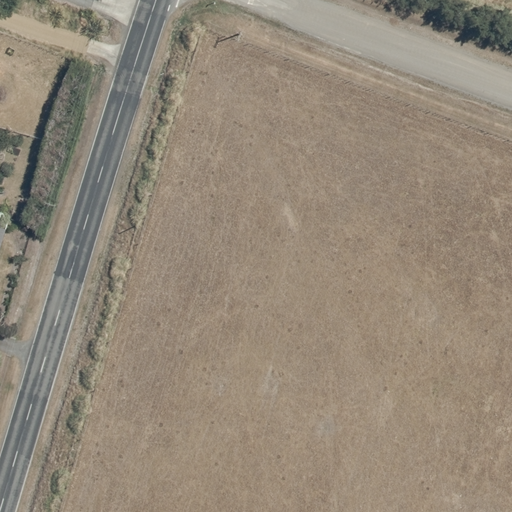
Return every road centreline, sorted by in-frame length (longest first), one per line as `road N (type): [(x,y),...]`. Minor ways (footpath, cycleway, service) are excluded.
road 1 (unclassified): [(4,511),(155,0)]
road 2 (unclassified): [(268,0),(511,89)]
